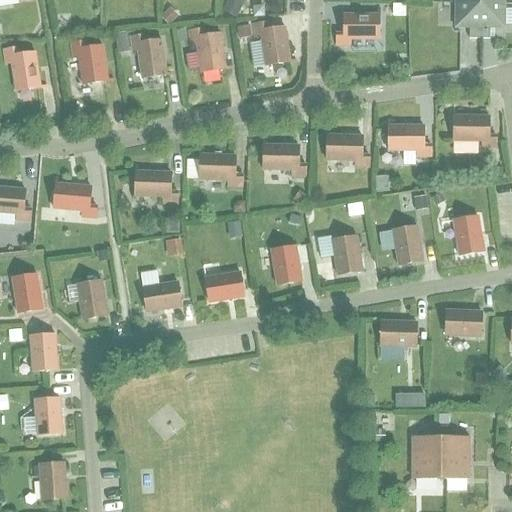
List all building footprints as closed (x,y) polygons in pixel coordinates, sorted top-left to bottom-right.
[(232,0),(226,0),(221,13),(234,20),(242,4),(232,0)] [(402,3),(393,3),(392,15),(402,15),(402,3)] [(480,4),(455,3),(454,28),(469,28),(469,39),(479,39),(480,4)] [(480,4),(479,39),(490,39),(490,29),(504,29),(504,4),(480,4)] [(169,9),(159,19),(167,27),(177,18),(169,9)] [(379,15),(343,15),(343,34),(336,34),(336,46),(350,46),(350,40),(379,40),(379,15)] [(261,38),(265,67),(290,63),(284,28),(266,31),(265,24),(253,26),(255,39),(261,38)] [(248,27),(235,29),(237,41),(250,39),(248,27)] [(198,53),(186,55),(188,71),(200,69),(201,73),(225,69),(220,35),(201,37),(200,30),(188,32),(190,46),(196,45),(198,53)] [(186,31),(174,32),(175,43),(188,41),(186,31)] [(126,34),(115,36),(118,56),(129,55),(126,34)] [(141,79),(166,76),(161,41),(143,44),(141,36),(129,38),(131,52),(137,51),(141,79)] [(82,85),(107,82),(102,47),(83,50),(82,42),(70,44),(72,58),(78,57),(82,85)] [(15,92),(40,88),(35,53),(16,56),(15,49),(3,51),(5,64),(11,63),(15,92)] [(489,117),(453,117),(453,142),(482,142),(482,148),(495,148),(496,136),(488,136),(489,117)] [(423,127),(388,126),(388,152),(417,152),(417,158),(430,158),(430,145),(423,145),(423,127)] [(362,137),(327,136),(326,161),(355,162),(355,168),(368,168),(369,156),(361,156),(362,137)] [(298,146),(263,146),(263,171),(292,171),(291,177),(305,178),(305,165),(298,165),(298,146)] [(188,161),(187,179),(199,180),(199,181),(228,181),(228,187),(241,188),(242,175),(234,175),(235,156),(200,155),(200,162),(188,161)] [(490,170),(490,179),(501,179),(501,170),(490,170)] [(171,173),(135,172),(134,197),(163,198),(163,204),(177,205),(177,192),(170,192),(171,173)] [(387,176),(374,177),(375,193),(387,192),(387,176)] [(91,187),(55,184),(53,210),(82,212),(82,218),(95,219),(96,207),(89,206),(91,187)] [(25,190),(0,188),(0,213),(16,215),(16,221),(29,222),(31,210),(23,209),(25,190)] [(298,193),(291,202),(300,207),(306,199),(298,193)] [(440,195),(430,200),(434,208),(444,203),(440,195)] [(425,196),(413,198),(415,211),(427,209),(425,196)] [(236,203),(232,208),(232,215),(243,215),(243,203),(236,203)] [(361,203),(346,205),(348,218),(363,215),(361,203)] [(314,212),(305,219),(311,226),(319,219),(314,212)] [(288,215),(286,224),(298,227),(300,218),(288,215)] [(453,222),(458,256),(483,252),(478,217),(453,222)] [(177,220),(163,221),(163,235),(178,235),(177,220)] [(238,224),(225,226),(227,241),(241,239),(238,224)] [(392,231),(398,266),(423,262),(417,227),(392,231)] [(331,241),(337,276),(362,272),(356,237),(331,241)] [(179,241),(164,243),(166,258),(181,256),(179,241)] [(271,251),(276,286),(301,282),(295,247),(271,251)] [(106,253),(95,254),(96,264),(107,263),(106,253)] [(205,278),(209,303),(244,298),(240,273),(205,278)] [(12,279),(17,314),(42,310),(37,275),(12,279)] [(76,286),(82,320),(107,316),(101,282),(76,286)] [(143,288),(146,313),(181,308),(177,283),(143,288)] [(481,313),(446,311),(445,336),(480,338),(481,313)] [(381,322),(380,347),(415,348),(416,323),(381,322)] [(20,332),(7,333),(8,345),(21,344),(20,332)] [(57,370),(55,335),(30,337),(32,372),(57,370)] [(497,367),(490,374),(500,384),(507,377),(497,367)] [(489,376),(477,376),(477,389),(489,389),(489,376)] [(425,395),(413,395),(413,409),(425,409),(425,395)] [(34,401),(37,436),(62,434),(59,399),(34,401)] [(448,415),(438,415),(438,425),(448,425),(448,415)] [(384,432),(374,432),(374,444),(384,444),(384,432)] [(436,459),(436,437),(412,437),(412,480),(445,480),(445,459),(436,459)] [(469,437),(436,437),(436,459),(445,459),(445,480),(469,480),(469,437)] [(41,501),(66,499),(64,464),(39,466),(39,468),(40,478),(41,501)]
